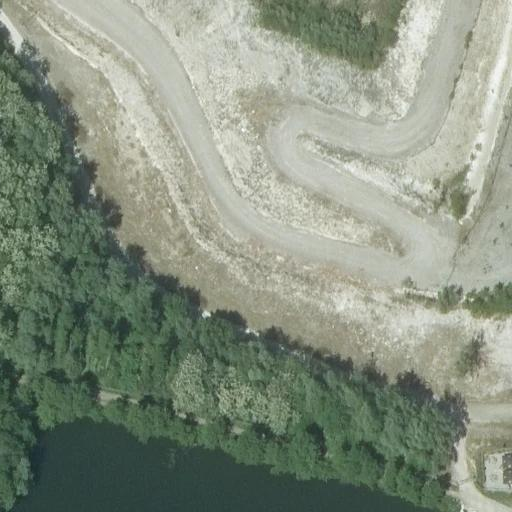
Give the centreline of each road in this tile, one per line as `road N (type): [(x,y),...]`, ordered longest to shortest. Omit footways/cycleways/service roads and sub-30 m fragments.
road 1 (track): [(86,0),(146,40),(173,79),(239,221),(386,267),(418,267),(429,249),(410,222),(377,196),(307,166),(284,146),(278,126),(306,112),(377,128),(414,115),(456,0)]
road 2 (track): [(511,412),(447,408),(336,383),(188,315),(147,287),(92,222),(49,109),(0,21)]
